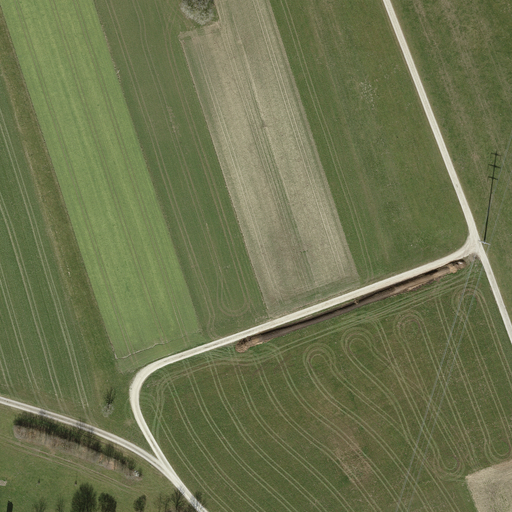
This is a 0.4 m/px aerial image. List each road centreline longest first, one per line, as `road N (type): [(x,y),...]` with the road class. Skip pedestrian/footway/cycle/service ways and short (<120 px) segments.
road 1 (track): [(174,478),(133,405),(147,371),(456,260),(478,244)]
road 2 (track): [(511,332),(387,0)]
road 3 (track): [(0,401),(136,450),(201,511)]
